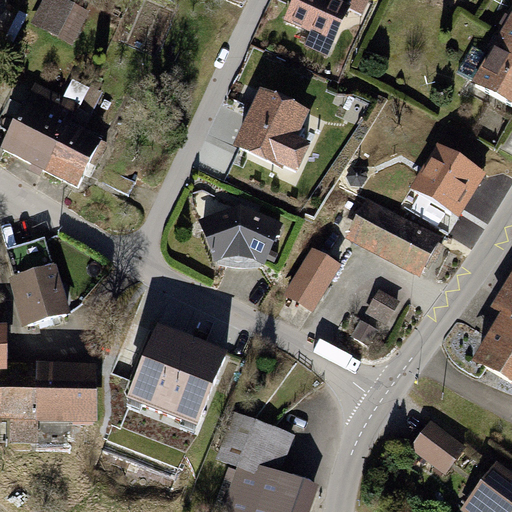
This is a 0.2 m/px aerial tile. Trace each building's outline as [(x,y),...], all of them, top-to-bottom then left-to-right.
[(369,3),(363,0),(299,0),(289,22),(334,43),(349,10),(363,16),(369,3)] [(71,10),(53,1),(41,23),(74,40),(87,13),(73,6),(71,10)] [(511,28),(503,44),(497,40),(492,48),(498,52),(494,59),(474,48),(460,73),(479,84),(477,87),(511,107),(511,28)] [(78,110),(72,123),(85,129),(102,94),(92,89),(81,111),(78,110)] [(5,150),(46,172),(68,128),(69,126),(70,127),(72,123),(78,110),(40,90),(32,108),(13,99),(0,124),(0,126),(13,134),(5,150)] [(305,118),(264,99),(241,150),(282,168),(283,167),(297,173),(308,150),(293,144),(305,118)] [(95,142),(68,128),(46,172),(80,188),(94,158),(101,161),(108,147),(96,141),(95,142)] [(481,184),(442,162),(412,213),(450,236),(481,184)] [(104,183),(131,197),(138,183),(112,169),(104,183)] [(440,244),(370,207),(354,238),(423,275),(440,244)] [(242,212),(205,226),(218,262),(234,256),(263,269),(280,230),(242,212)] [(68,317),(46,244),(10,255),(31,327),(68,317)] [(340,268),(317,254),(291,297),(314,311),(340,268)] [(399,305),(381,296),(371,313),(388,323),(399,305)] [(511,312),(481,364),(511,383),(511,312)] [(370,347),(378,333),(363,326),(356,339),(370,347)] [(224,352),(161,328),(135,394),(197,419),(224,352)] [(95,373),(2,370),(0,369),(0,417),(95,420),(95,373)] [(272,432),(240,422),(223,462),(244,469),(229,511),(308,511),(315,493),(257,473),(272,432)] [(465,451),(433,426),(414,450),(447,475),(465,451)] [(511,511),(511,480),(499,470),(472,504),(482,511),(511,511)]
